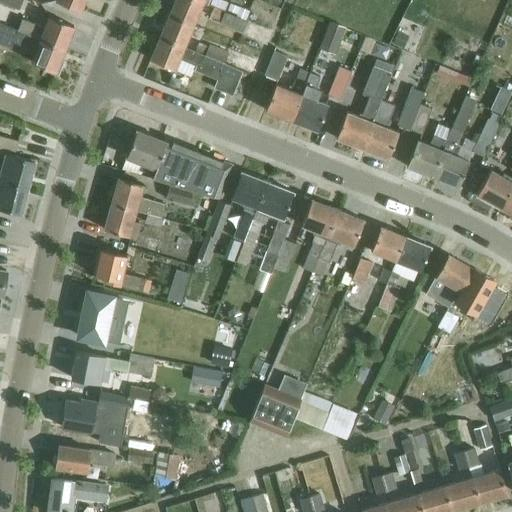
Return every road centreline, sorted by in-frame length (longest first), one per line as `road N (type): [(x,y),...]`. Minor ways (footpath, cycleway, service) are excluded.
road 1 (residential): [(511,250),(433,209),(101,81)]
road 2 (residential): [(2,511),(24,354),(82,124)]
